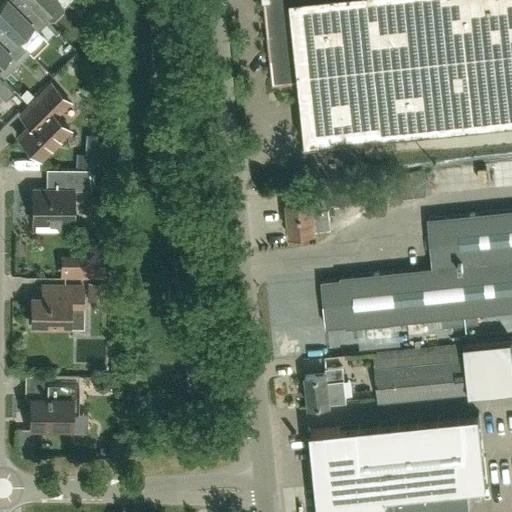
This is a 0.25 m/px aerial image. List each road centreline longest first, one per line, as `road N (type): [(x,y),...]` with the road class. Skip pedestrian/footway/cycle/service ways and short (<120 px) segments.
road 1 (unclassified): [(264,492),(212,0)]
road 2 (residential): [(264,492),(0,490)]
